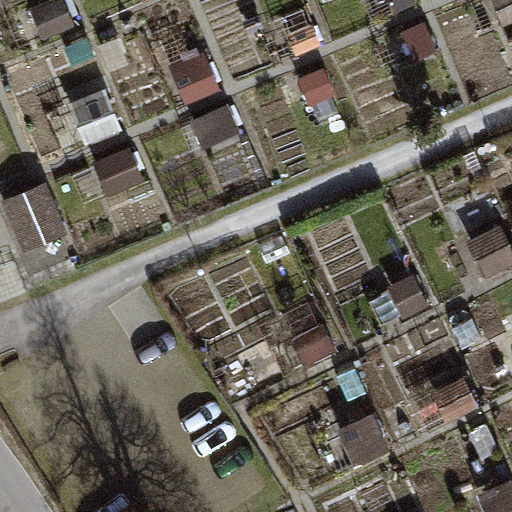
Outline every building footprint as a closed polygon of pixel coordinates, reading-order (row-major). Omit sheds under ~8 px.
[(64,0),(53,0),(41,5),(51,30),(73,22),(64,0)] [(511,14),(511,0),(501,0),(509,16),(511,14)] [(434,47),(424,23),(406,31),(416,54),(434,47)] [(317,41),(310,26),(292,34),(298,49),(317,41)] [(217,84),(204,53),(180,63),(193,94),(217,84)] [(237,128),(226,106),(211,113),(221,135),(237,128)] [(141,177),(129,149),(102,161),(114,188),(141,177)] [(22,237),(60,220),(44,184),(7,200),(22,237)] [(511,258),(511,248),(500,225),(472,239),(488,271),(511,258)] [(427,302),(414,274),(394,284),(408,311),(427,302)] [(332,347),(322,325),(301,334),(311,356),(332,347)] [(441,390),(452,413),(475,402),(464,379),(441,390)] [(372,415),(348,426),(363,458),(386,447),(372,415)] [(496,511),(503,511),(511,508),(511,479),(487,490),(496,511)]
